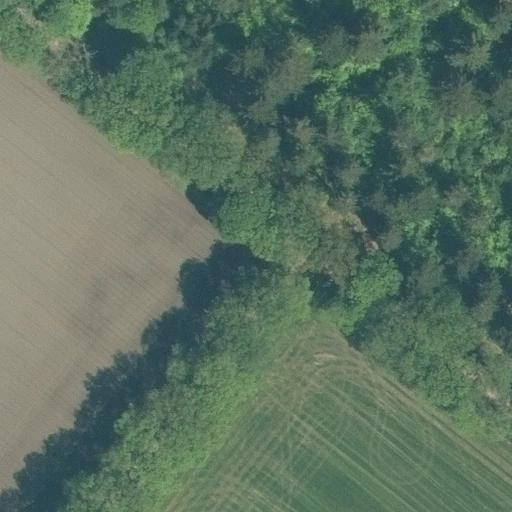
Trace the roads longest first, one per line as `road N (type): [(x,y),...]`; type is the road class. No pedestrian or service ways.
road 1 (track): [(305,246),(0,1)]
road 2 (track): [(305,246),(96,511)]
road 3 (track): [(511,410),(305,246)]
